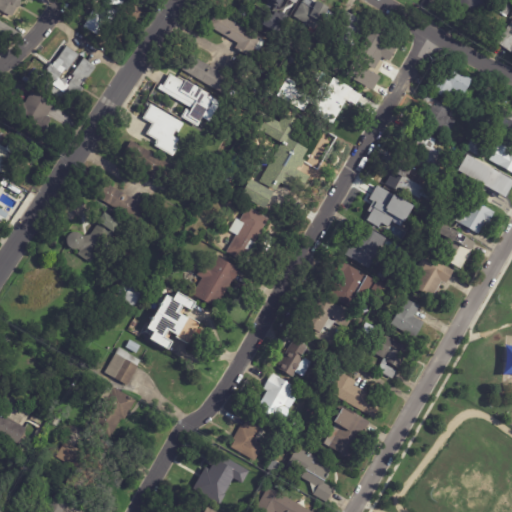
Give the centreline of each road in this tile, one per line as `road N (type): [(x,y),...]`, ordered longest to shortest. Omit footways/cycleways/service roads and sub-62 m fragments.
road 1 (residential): [(429,29),(212,405),(182,429),(134,511)]
road 2 (residential): [(349,511),(511,232)]
road 3 (tertiary): [(179,0),(0,268)]
road 4 (residential): [(511,76),(381,0)]
